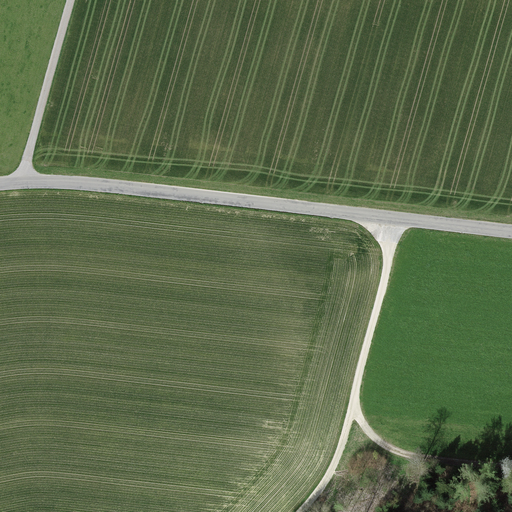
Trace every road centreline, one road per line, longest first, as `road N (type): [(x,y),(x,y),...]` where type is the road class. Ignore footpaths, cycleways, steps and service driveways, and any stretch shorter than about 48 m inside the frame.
road 1 (unclassified): [(511,232),(78,183),(0,183)]
road 2 (track): [(20,182),(72,0)]
road 3 (track): [(396,219),(353,403)]
road 4 (track): [(511,465),(400,453),(372,436),(353,403)]
road 5 (track): [(353,403),(335,463),(300,511)]
